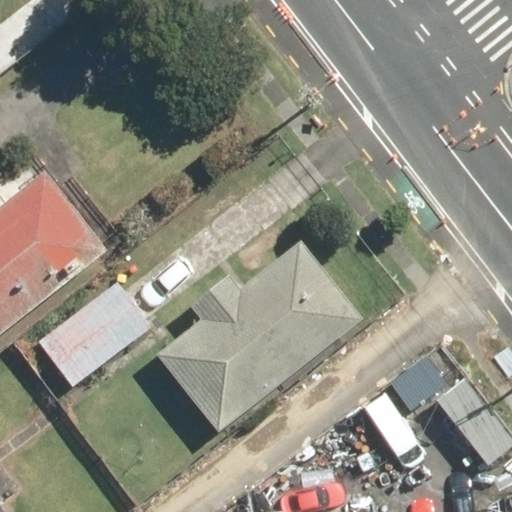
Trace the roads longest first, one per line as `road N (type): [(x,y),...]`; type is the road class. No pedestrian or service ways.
road 1 (tertiary): [(392,75),(511,227)]
road 2 (residential): [(490,0),(392,75)]
